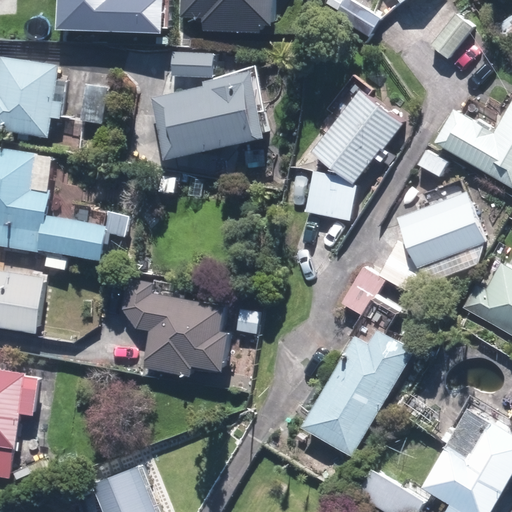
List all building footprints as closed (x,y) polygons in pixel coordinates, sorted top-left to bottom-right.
[(168,31),(168,0),(62,0),(62,28),(168,31)] [(278,0),(185,0),(185,17),(207,18),(207,31),(265,33),(265,25),(277,25),(278,0)] [(384,19),(354,0),(348,0),(339,15),(372,36),(384,19)] [(435,46),(452,59),(476,26),(460,14),(435,46)] [(216,77),(217,54),(177,53),(177,76),(216,77)] [(64,118),(66,102),(58,101),(63,64),(5,56),(0,88),(0,130),(52,137),(55,117),(64,118)] [(154,97),(169,160),(270,137),(256,74),(154,97)] [(106,123),(111,87),(89,84),(85,120),(106,123)] [(363,181),(361,180),(407,123),(365,89),(316,150),(351,178),(317,171),(308,210),(354,219),(363,181)] [(460,109),(440,142),(511,184),(511,110),(500,132),(460,109)] [(0,245),(43,252),(44,250),(107,260),(112,226),(50,216),(54,192),(35,189),(40,155),(0,148),(0,245)] [(468,193),(406,215),(425,267),(487,244),(468,193)] [(398,256),(388,272),(419,291),(429,276),(398,256)] [(511,267),(504,263),(489,288),(480,283),(467,307),(511,333),(511,267)] [(387,280),(367,268),(346,304),(366,316),(387,280)] [(49,277),(0,269),(0,327),(40,334),(49,277)] [(133,278),(127,312),(141,328),(153,330),(149,359),(148,368),(195,375),(196,365),(228,370),(234,331),(226,330),(230,305),(167,296),(169,283),(133,278)] [(263,312),(244,309),(241,331),(260,334),(263,312)] [(307,427),(356,456),(420,349),(385,328),(376,343),(362,335),(307,427)] [(0,475),(13,477),(17,448),(19,448),(24,413),(37,415),(42,379),(29,377),(29,373),(0,369),(0,475)] [(453,505),(448,511),(495,511),(511,484),(511,428),(474,406),(425,488),(453,505)] [(162,511),(145,466),(96,484),(107,511),(162,511)] [(422,511),(429,501),(378,468),(361,494),(388,511),(422,511)]
